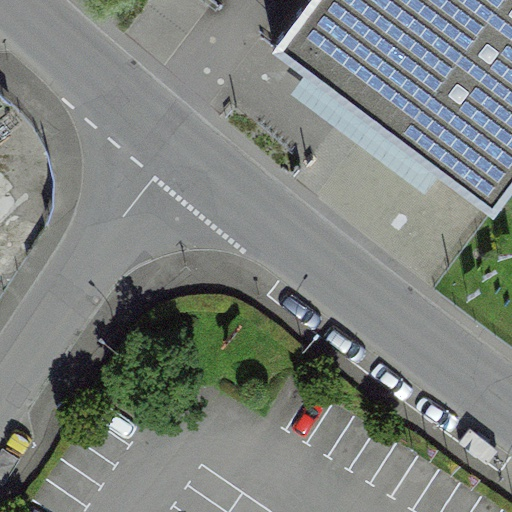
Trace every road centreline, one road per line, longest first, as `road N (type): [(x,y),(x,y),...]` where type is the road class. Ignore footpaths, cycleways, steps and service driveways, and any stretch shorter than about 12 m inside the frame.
road 1 (residential): [(177,143),(511,413)]
road 2 (residential): [(0,413),(177,143)]
road 3 (residential): [(17,0),(177,143)]
